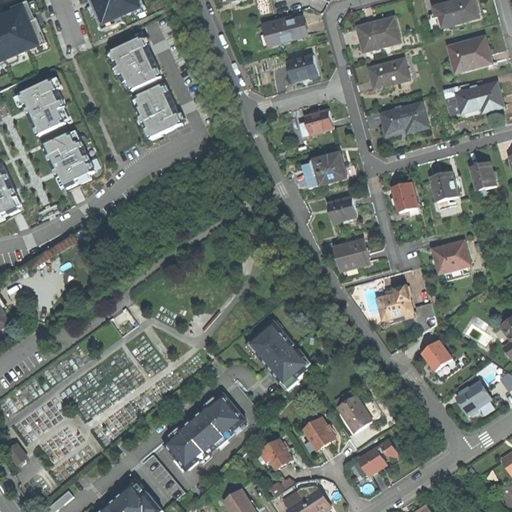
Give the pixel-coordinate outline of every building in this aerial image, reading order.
[(90,0),(101,26),(110,22),(113,29),(126,23),(123,17),(147,7),(144,0),(90,0)] [(429,16),(433,32),(482,19),(479,8),(476,0),(464,0),(435,8),(436,14),(429,16)] [(7,13),(0,16),(0,68),(7,65),(6,61),(34,49),(35,50),(49,44),(44,32),(47,31),(46,28),(43,29),(41,25),(39,25),(37,20),(43,18),(41,13),(35,16),(30,2),(14,9),(16,14),(9,17),(7,13)] [(266,26),(272,47),(309,37),(307,29),(304,19),(291,22),(290,19),(266,26)] [(363,41),(366,53),(402,43),(396,19),(360,29),(363,41)] [(112,53),(126,84),(130,82),(134,92),(163,78),(150,50),(145,38),(112,53)] [(451,48),(458,74),(494,64),(490,51),(487,38),(451,48)] [(289,63),(295,83),(321,76),(318,66),(315,56),(289,63)] [(373,79),(376,90),(411,81),(406,60),(371,69),(373,79)] [(21,96),(29,112),(41,137),(68,124),(61,111),(67,108),(54,80),(21,96)] [(143,108),(138,110),(152,140),(185,125),(178,111),(166,85),(138,98),(143,108)] [(458,96),(463,114),(464,114),(483,109),(485,115),(506,109),(502,95),(499,85),(461,96),(458,96)] [(456,123),(466,120),(464,114),(463,114),(458,96),(461,96),(459,87),(445,91),(454,121),(456,120),(456,123)] [(386,126),(389,135),(409,129),(410,134),(430,128),(424,105),(383,115),(386,126)] [(330,112),(307,118),(309,124),(302,126),(305,137),(312,135),(312,136),(335,129),(333,121),(330,112)] [(60,170),(63,178),(69,189),(79,185),(77,182),(97,173),(83,142),(77,144),(73,134),(45,147),(56,171),(60,170)] [(317,176),(320,187),(349,179),(345,165),(342,155),(313,163),(314,167),(317,176)] [(481,166),(473,168),(479,192),(480,192),(482,198),(489,196),(488,190),(498,187),(492,163),(481,166)] [(12,192),(16,190),(4,166),(0,167),(0,217),(10,213),(11,216),(21,211),(16,200),(12,192)] [(311,178),(317,176),(314,167),(308,169),(311,178)] [(441,177),(433,179),(440,203),(442,210),(452,207),(450,200),(460,197),(454,173),(441,177)] [(403,187),(394,189),(401,214),(411,211),(420,209),(414,184),(403,187)] [(330,205),(336,224),(359,218),(357,208),(354,198),(330,205)] [(75,236),(56,247),(60,253),(78,242),(75,236)] [(338,249),(344,272),(371,264),(368,253),(365,242),(338,249)] [(466,242),(434,251),(437,260),(441,275),(445,274),(446,278),(464,273),(463,269),(473,266),(466,242)] [(56,247),(51,250),(55,257),(60,253),(56,247)] [(28,264),(32,271),(55,257),(51,250),(28,264)] [(390,297),(379,300),(385,321),(391,319),(393,324),(403,321),(416,318),(416,316),(415,313),(408,287),(398,290),(399,294),(390,297)] [(0,293),(0,305),(3,311),(8,307),(0,293)] [(417,308),(418,312),(419,315),(416,316),(416,318),(403,321),(413,330),(419,328),(424,334),(432,329),(428,323),(429,319),(436,317),(432,304),(417,308)] [(0,331),(12,325),(3,311),(0,305),(0,331)] [(511,317),(501,326),(511,341),(511,349),(508,352),(511,357),(511,317)] [(276,322),(272,325),(278,332),(282,329),(276,322)] [(272,325),(250,343),(257,351),(255,353),(286,390),(310,370),(308,369),(313,365),(301,350),(298,353),(293,348),(296,346),(282,329),(278,332),(272,325)] [(430,363),(437,372),(454,360),(440,341),(423,354),(430,363)] [(248,345),(255,353),(257,351),(250,343),(248,345)] [(511,375),(510,374),(501,380),(511,392),(511,391),(511,375)] [(482,383),(458,399),(463,406),(469,415),(470,414),(479,408),(493,400),(482,383)] [(234,430),(247,420),(226,395),(198,418),(201,420),(190,429),(188,427),(165,445),(177,459),(179,458),(189,471),(236,432),(234,430)] [(358,397),(340,408),(356,433),(366,427),(374,422),(358,397)] [(482,413),(479,408),(470,414),(472,417),(474,418),(482,413)] [(324,419),(306,431),(319,451),(328,446),(337,439),(324,419)] [(378,449),(382,455),(387,452),(390,456),(397,458),(400,455),(390,440),(378,448),(378,449)] [(265,451),(266,452),(271,461),(277,471),(286,465),(294,460),(281,441),(265,451)] [(28,458),(19,445),(9,452),(19,465),(20,464),(24,461),(28,458)] [(378,449),(360,460),(370,477),(379,471),(389,465),(382,455),(378,449)] [(265,465),(271,461),(266,452),(259,457),(263,464),(265,465)] [(511,454),(503,461),(511,473),(511,454)] [(290,478),(281,484),(286,491),(297,483),(290,478)] [(281,484),(280,482),(270,489),(276,497),(286,491),(281,484)] [(145,496),(135,484),(111,505),(112,506),(105,511),(164,511),(165,511),(149,493),(145,496)] [(305,500),(320,491),(318,487),(303,489),(299,492),(305,500)] [(225,502),(231,511),(256,511),(242,490),(225,502)] [(321,490),(320,491),(305,500),(312,511),(324,511),(332,507),(321,490)] [(48,510),(49,511),(57,511),(60,510),(58,508),(63,503),(65,505),(75,497),(70,492),(48,510)] [(290,510),(305,500),(299,492),(285,501),(290,510)] [(289,510),(290,511),(312,511),(305,500),(290,510),(289,510)]
